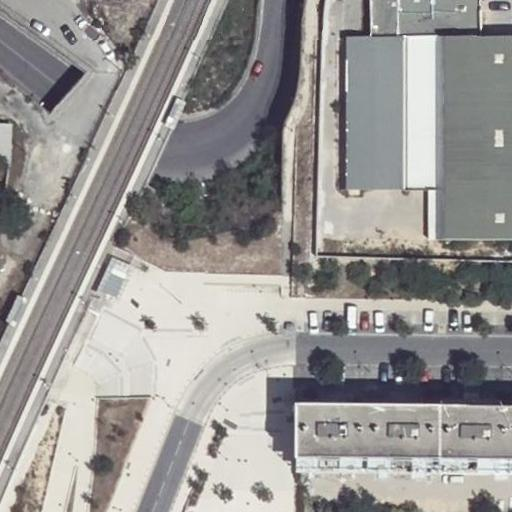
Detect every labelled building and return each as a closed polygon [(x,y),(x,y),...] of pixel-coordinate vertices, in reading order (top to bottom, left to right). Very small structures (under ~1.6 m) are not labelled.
[(369,0),(370,32),(405,31),(433,32),(480,31),(479,0),(369,0)] [(511,30),(480,31),(433,32),(433,235),(511,233),(511,30)] [(405,31),(370,32),(343,31),(343,185),(405,185),(405,31)] [(185,101),(175,96),(163,120),(173,125),(185,101)] [(0,127),(0,165),(12,166),(13,128),(0,127)] [(129,264),(112,256),(105,271),(123,279),(129,264)] [(148,263),(141,276),(167,290),(174,276),(148,263)] [(123,279),(105,271),(95,293),(113,300),(123,279)] [(9,323),(17,326),(29,300),(21,297),(9,323)] [(294,459),(511,461),(511,407),(295,403),(294,459)]
